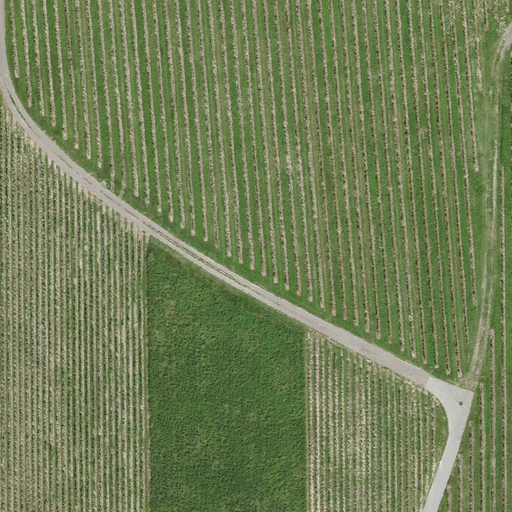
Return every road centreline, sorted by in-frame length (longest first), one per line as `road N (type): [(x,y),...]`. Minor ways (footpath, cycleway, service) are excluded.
road 1 (track): [(431,511),(467,407),(192,255),(101,192),(18,112),(5,79),(0,24)]
road 2 (track): [(511,32),(498,56),(489,290),(467,407)]
